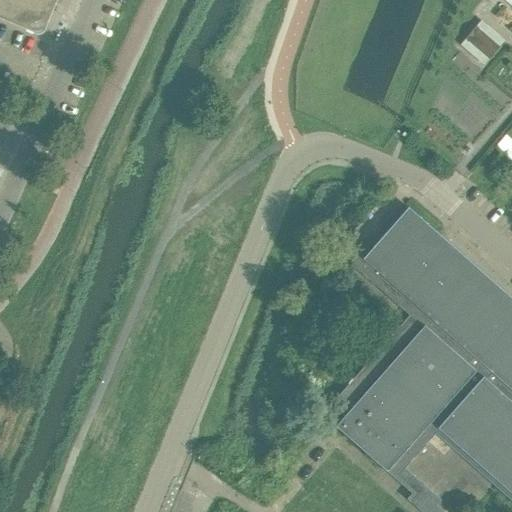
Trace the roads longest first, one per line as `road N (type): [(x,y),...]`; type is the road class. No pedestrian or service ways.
road 1 (unclassified): [(145,511),(294,157),(307,144),(401,170),(511,253)]
road 2 (residential): [(30,142),(92,0)]
